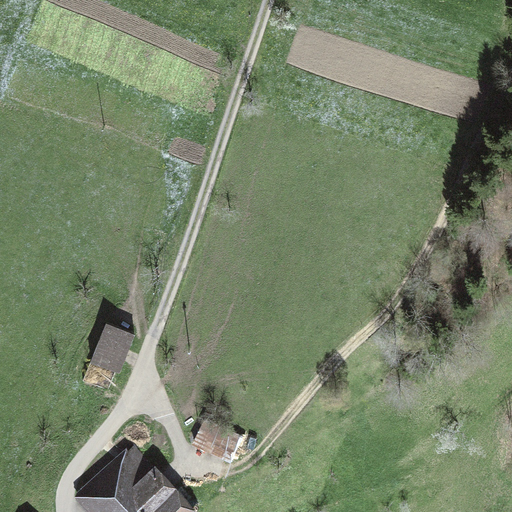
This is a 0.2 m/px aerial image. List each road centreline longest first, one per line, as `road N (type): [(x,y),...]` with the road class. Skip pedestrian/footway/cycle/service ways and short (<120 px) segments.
road 1 (track): [(139,372),(182,455),(237,465),(394,302),(511,80)]
road 2 (track): [(263,0),(139,372)]
road 3 (track): [(139,372),(70,478),(66,511)]
